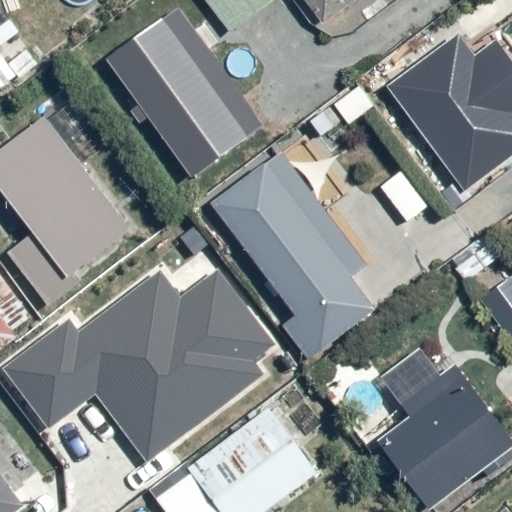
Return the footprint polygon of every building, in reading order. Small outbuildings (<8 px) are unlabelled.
[(0,0),(0,92),(6,88),(0,79),(0,69),(8,63),(0,52),(0,46),(22,30),(0,0)] [(273,0),(204,0),(228,33),(273,0)] [(309,0),(320,15),(340,0),(309,0)] [(179,16),(111,66),(201,187),(269,136),(179,16)] [(511,106),(511,35),(499,18),(466,42),(459,33),(388,85),(463,188),(511,152),(511,109),(510,107),(511,106)] [(374,107),(355,83),(308,120),(319,135),(340,118),(347,128),(374,107)] [(84,281),(76,269),(130,228),(44,116),(0,149),(0,190),(32,232),(11,248),(4,253),(47,309),(84,281)] [(363,261),(283,150),(211,202),(294,318),(284,325),(307,356),(374,308),(348,272),(363,261)] [(180,461),(171,450),(288,362),(215,265),(178,293),(159,267),(80,327),(72,316),(59,326),(3,368),(62,446),(83,431),(124,485),(133,496),(180,461)] [(511,275),(511,274),(476,298),(511,350),(511,275)] [(0,278),(0,347),(33,323),(0,278)] [(378,371),(401,402),(410,414),(377,439),(427,507),(511,444),(511,438),(455,362),(446,368),(424,338),(378,371)] [(261,511),(319,471),(270,404),(150,491),(165,511),(261,511)] [(0,511),(9,511),(23,502),(0,473),(0,511)] [(511,511),(511,498),(493,511),(511,511)]
